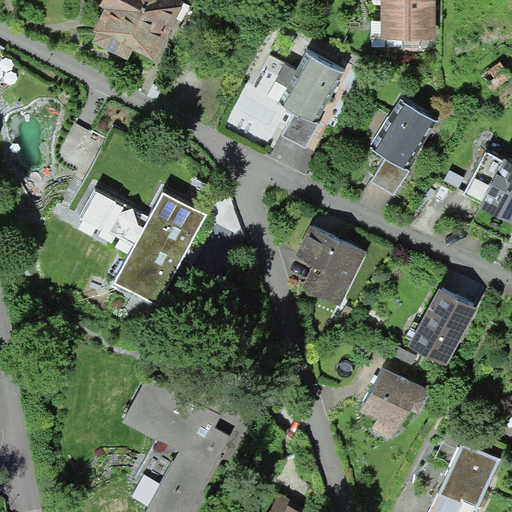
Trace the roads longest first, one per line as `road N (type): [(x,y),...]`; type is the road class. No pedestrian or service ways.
road 1 (residential): [(343,511),(219,147)]
road 2 (residential): [(219,147),(511,280)]
road 3 (residential): [(0,38),(219,147)]
